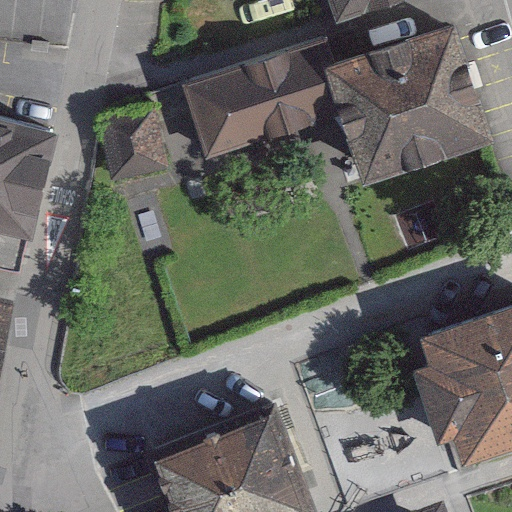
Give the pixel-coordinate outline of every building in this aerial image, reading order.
[(347,39),(193,81),(217,169),(344,134),(358,174),(488,123),(450,9),(347,39)] [(168,106),(106,120),(121,184),(184,169),(168,106)] [(74,115),(0,109),(0,257),(44,266),(74,115)] [(511,285),(425,312),(465,447),(511,433),(511,285)] [(277,388),(155,434),(184,511),(265,511),(317,493),(277,388)]
